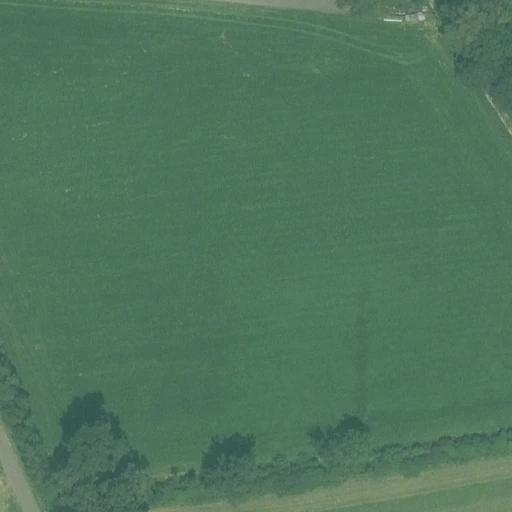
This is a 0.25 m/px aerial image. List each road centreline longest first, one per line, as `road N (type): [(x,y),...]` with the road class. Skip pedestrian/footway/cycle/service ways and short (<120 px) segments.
road 1 (track): [(435,6),(281,0)]
road 2 (track): [(511,125),(431,0)]
